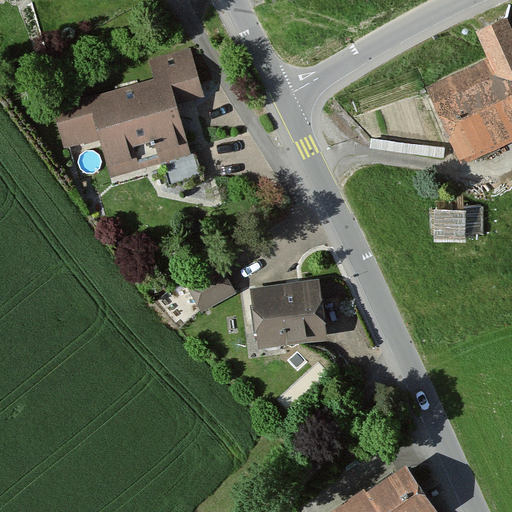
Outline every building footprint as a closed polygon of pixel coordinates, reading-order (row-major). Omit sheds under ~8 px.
[(511,36),(505,22),(479,34),(491,60),(430,88),(464,161),(511,138),(511,36)] [(202,99),(190,51),(147,61),(152,82),(51,106),(61,150),(99,141),(107,176),(189,157),(176,105),(202,99)] [(435,244),(467,244),(466,211),(434,212),(435,244)] [(236,292),(220,265),(185,285),(200,312),(236,292)] [(331,340),(325,282),(251,289),(257,347),(331,340)] [(437,511),(439,511),(407,465),(369,492),(365,487),(329,511),(437,511)]
